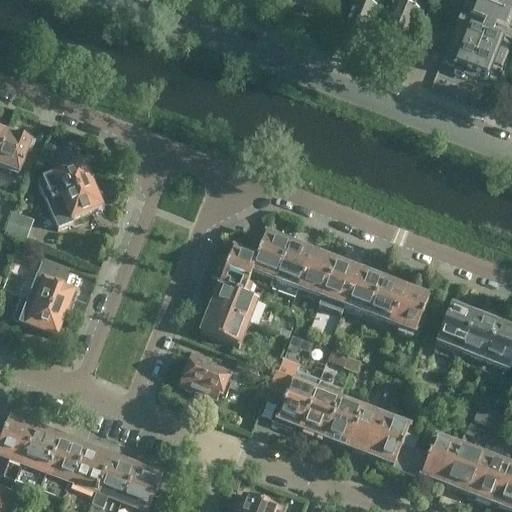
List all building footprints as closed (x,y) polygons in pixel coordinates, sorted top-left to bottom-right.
[(275,0),(299,9),(302,0),(275,0)] [(511,0),(466,0),(442,64),(451,68),(454,75),(462,78),(468,74),(486,81),(491,69),(501,73),(506,58),(505,58),(508,49),(509,50),(511,40),(511,0)] [(362,43),(375,10),(355,2),(341,36),(362,44),(362,43)] [(378,49),(391,16),(375,10),(362,43),(378,49)] [(412,24),(391,16),(378,49),(377,50),(385,53),(386,56),(393,59),(396,57),(399,58),(412,24)] [(0,157),(8,136),(1,134),(1,131),(0,130),(0,157)] [(13,139),(8,136),(0,157),(0,171),(18,178),(31,145),(23,142),(24,140),(14,136),(13,139)] [(53,155),(43,151),(39,162),(49,166),(53,155)] [(46,208),(92,188),(90,185),(93,184),(89,175),(86,176),(82,165),(64,173),(36,185),(46,208)] [(93,191),(92,188),(46,208),(56,233),(72,226),(71,224),(101,211),(97,201),(99,199),(95,190),(93,191)] [(32,224),(12,218),(5,238),(25,245),(32,224)] [(274,284),(290,242),(275,236),(273,241),(265,237),(259,253),(258,253),(256,259),(256,261),(252,276),(274,284)] [(297,293),(312,256),(304,253),(306,248),(290,242),(274,284),(297,293)] [(224,273),(218,290),(243,300),(252,276),(256,261),(249,258),(252,253),(251,252),(247,244),(227,255),(230,259),(227,267),(226,267),(223,273),(224,273)] [(23,267),(28,256),(17,251),(12,262),(23,267)] [(320,302),(337,260),(321,254),(319,259),(312,256),(297,293),(320,302)] [(344,311),(358,274),(351,271),(352,266),(337,260),(320,302),(344,311)] [(44,262),(40,277),(62,284),(67,268),(44,262)] [(367,320),(383,279),(367,272),(366,277),(358,274),(344,311),(367,320)] [(391,329),(405,292),(397,289),(399,284),(383,279),(367,320),(391,329)] [(42,283),(33,306),(65,318),(66,315),(69,316),(72,306),(70,305),(74,295),(55,288),(42,283)] [(254,304),(243,300),(218,290),(210,310),(247,325),(254,304)] [(412,295),(405,292),(391,329),(414,338),(430,297),(414,290),(412,295)] [(0,305),(7,308),(11,298),(1,294),(0,296),(0,305)] [(65,318),(33,306),(20,301),(12,324),(56,341),(60,330),(63,331),(67,322),(64,321),(65,318)] [(460,357),(475,319),(466,315),(468,312),(455,307),(453,310),(451,309),(436,348),(460,357)] [(238,350),(247,325),(210,310),(200,335),(238,350)] [(483,366),(498,328),(497,327),(499,324),(486,319),(484,322),(475,319),(460,357),(483,366)] [(507,331),(498,328),(483,366),(507,375),(511,362),(511,328),(508,327),(507,331)] [(277,337),(288,342),(291,333),(281,328),(277,337)] [(317,362),(325,364),(329,354),(321,351),(317,362)] [(275,372),(278,365),(267,361),(264,368),(275,372)] [(231,378),(190,362),(179,388),(183,390),(185,393),(191,395),(195,394),(216,402),(217,398),(225,401),(229,390),(234,391),(238,380),(239,378),(242,380),(242,379),(252,381),(256,371),(236,364),(231,378)] [(350,374),(353,364),(347,362),(344,371),(350,374)] [(356,376),(359,366),(353,364),(350,374),(356,376)] [(383,376),(380,384),(388,388),(392,379),(383,376)] [(396,389),(400,378),(394,376),(390,387),(396,389)] [(406,381),(400,378),(396,389),(402,391),(406,381)] [(298,432),(313,395),(272,379),(264,399),(278,405),(270,426),(291,434),(292,430),(298,432)] [(323,442),(338,404),(313,395),(298,432),(323,442)] [(456,402),(451,415),(462,420),(467,406),(456,402)] [(345,450),(360,413),(338,404),(323,442),(345,450)] [(479,411),(474,424),(497,432),(502,420),(479,411)] [(369,459),(383,422),(360,413),(345,450),(369,459)] [(0,481),(13,487),(34,432),(9,422),(4,434),(3,433),(2,438),(3,438),(0,445),(0,481)] [(409,432),(383,422),(369,459),(377,463),(375,467),(403,478),(412,453),(402,450),(409,432)] [(469,427),(466,435),(471,436),(475,435),(477,430),(469,427)] [(38,497),(59,441),(34,432),(13,487),(38,497)] [(445,489),(459,450),(433,440),(427,459),(416,455),(407,479),(435,490),(437,486),(445,489)] [(64,505),(85,451),(59,441),(38,497),(60,506),(64,505)] [(468,497),(482,459),(459,450),(445,489),(468,497)] [(90,511),(110,461),(85,451),(64,505),(69,506),(66,511),(90,511)] [(491,506),(505,467),(482,459),(468,497),(491,506)] [(119,511),(135,471),(110,461),(90,511),(119,511)] [(508,511),(511,511),(511,470),(505,467),(491,506),(508,511)] [(161,481),(135,471),(119,511),(149,511),(155,497),(156,497),(156,496),(158,493),(157,493),(161,481)] [(0,503),(12,508),(16,496),(0,490),(0,503)] [(243,502),(238,511),(268,511),(258,508),(260,502),(247,497),(245,503),(243,502)] [(164,511),(167,505),(159,502),(154,511),(164,511)] [(9,511),(12,508),(0,503),(0,511),(9,511)]
